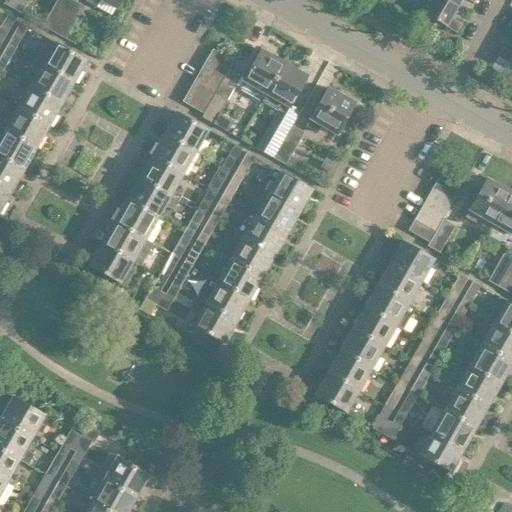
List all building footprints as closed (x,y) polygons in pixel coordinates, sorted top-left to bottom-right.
[(53,35),(71,3),(65,0),(57,0),(41,28),(53,35)] [(120,0),(85,0),(84,3),(95,10),(99,2),(114,11),(120,0)] [(450,18),(456,9),(440,0),(417,0),(408,16),(429,28),(433,21),(455,34),(460,25),(453,21),(453,20),(450,18)] [(464,0),(472,4),(474,0),(440,0),(456,9),(460,0),(462,0),(464,1),(464,0)] [(82,9),(71,3),(53,35),(64,41),(82,9)] [(6,16),(0,25),(0,43),(0,44),(14,21),(6,16)] [(5,46),(13,51),(27,28),(18,23),(5,46)] [(52,44),(40,67),(71,85),(84,62),(52,44)] [(5,46),(0,55),(0,72),(1,73),(13,51),(5,46)] [(511,75),(510,79),(511,80),(511,53),(511,54),(509,52),(508,53),(501,49),(496,57),(511,66),(511,75)] [(225,73),(227,70),(231,63),(210,51),(204,62),(225,73)] [(216,89),(213,95),(207,105),(201,115),(200,118),(212,125),(233,88),(260,103),(282,64),(260,52),(244,80),(227,70),(225,73),(219,84),(216,89)] [(204,62),(198,73),(219,84),(225,73),(204,62)] [(260,103),(283,116),(305,77),(282,64),(260,103)] [(59,106),(71,85),(40,67),(27,88),(59,106)] [(216,89),(219,84),(198,73),(192,83),(213,95),(216,89)] [(192,83),(186,94),(207,105),(213,95),(192,83)] [(46,128),(59,106),(27,88),(15,110),(46,128)] [(316,134),(320,127),(335,136),(353,105),(326,89),(304,127),(316,134)] [(181,104),(201,115),(207,105),(186,94),(181,104)] [(34,150),(46,128),(15,110),(2,132),(34,150)] [(175,114),(162,137),(193,155),(194,154),(206,132),(175,114)] [(212,125),(225,133),(231,122),(218,114),(212,125)] [(261,153),(272,160),(290,128),(279,121),(261,153)] [(303,135),(290,128),(272,160),(284,167),(303,135)] [(0,159),(21,172),(34,150),(2,132),(0,136),(0,159)] [(150,158),(181,176),(188,164),(197,169),(202,159),(194,154),(193,155),(162,137),(150,158)] [(219,169),(227,173),(240,151),(232,146),(219,169)] [(328,150),(319,167),(333,175),(342,158),(328,150)] [(232,176),(240,181),(253,158),(245,153),(232,176)] [(168,198),(169,198),(181,176),(150,158),(137,180),(168,198)] [(0,188),(9,193),(21,172),(0,159),(0,188)] [(227,173),(219,169),(207,191),(215,195),(227,173)] [(258,191),(266,196),(297,214),(310,192),(279,174),(271,169),(258,191)] [(240,181),(232,176),(220,198),(228,202),(240,181)] [(432,190),(451,200),(456,190),(438,179),(432,190)] [(168,198),(137,180),(125,202),(156,220),(164,207),(172,212),(177,203),(169,198),(168,198)] [(485,180),(463,218),(474,224),(478,217),(490,224),(508,193),(485,180)] [(0,208),(9,193),(0,188),(0,208)] [(426,200),(445,211),(451,200),(432,190),(426,200)] [(215,195),(207,191),(194,212),(202,217),(215,195)] [(511,239),(511,195),(508,193),(490,224),(504,231),(500,239),(509,244),(511,239)] [(254,218),(285,236),(297,214),(266,196),(254,218)] [(228,202),(220,198),(207,220),(215,224),(228,202)] [(438,222),(440,219),(445,211),(426,200),(420,211),(438,222)] [(125,202),(112,224),(144,242),(156,220),(125,202)] [(438,222),(420,211),(414,221),(432,232),(438,222)] [(202,217),(194,212),(182,234),(190,239),(202,217)] [(241,239),(272,257),(285,236),(254,218),(241,239)] [(424,246),(436,253),(451,226),(440,219),(438,222),(432,232),(427,242),(424,246)] [(215,224),(207,220),(195,241),(203,246),(215,224)] [(414,221),(408,231),(427,242),(432,232),(414,221)] [(131,263),(144,242),(112,224),(100,245),(131,263)] [(190,239),(182,234),(169,256),(177,260),(190,239)] [(229,261),(260,279),(272,257),(241,239),(229,261)] [(203,246),(195,241),(182,263),(190,268),(203,246)] [(389,265),(420,282),(433,260),(402,242),(389,265)] [(118,286),(131,263),(100,245),(87,268),(118,286)] [(487,282),(497,288),(511,261),(511,260),(502,255),(487,282)] [(165,282),(177,260),(169,256),(157,277),(165,282)] [(216,283),(247,301),(260,279),(229,261),(228,262),(221,258),(217,266),(223,270),(216,283)] [(511,288),(511,261),(497,288),(509,294),(511,288)] [(178,289),(190,268),(182,263),(170,285),(178,289)] [(376,287),(407,304),(420,282),(389,265),(376,287)] [(446,297),(454,301),(466,279),(458,275),(446,297)] [(165,282),(157,277),(144,300),(144,301),(154,306),(154,307),(161,294),(159,292),(165,282)] [(204,304),(235,322),(247,301),(216,283),(207,277),(194,300),(203,305),(204,304)] [(458,305),(466,309),(479,287),(471,282),(458,305)] [(161,294),(154,307),(165,312),(178,289),(170,285),(164,295),(161,294)] [(395,326),(394,327),(401,331),(414,309),(407,305),(407,304),(376,287),(364,309),(395,326)] [(441,323),(454,301),(446,297),(433,318),(441,323)] [(486,321),(491,324),(511,336),(511,306),(499,298),(486,321)] [(220,344),(222,345),(235,322),(204,304),(203,305),(194,300),(189,309),(198,314),(191,327),(185,338),(214,355),(220,344)] [(144,301),(138,311),(148,317),(154,306),(144,301)] [(453,331),(466,309),(458,305),(446,327),(453,331)] [(382,348),(394,327),(395,326),(364,309),(351,330),(382,348)] [(429,345),(441,323),(433,318),(421,340),(429,345)] [(479,346),(510,364),(511,361),(511,336),(491,324),(479,346)] [(441,353),(453,331),(446,327),(433,349),(441,353)] [(339,352),(370,370),(382,348),(351,330),(339,352)] [(416,367),(429,345),(421,340),(408,362),(416,367)] [(466,368),(498,386),(510,364),(479,346),(466,368)] [(428,375),(441,353),(433,349),(420,371),(428,375)] [(370,370),(339,352),(326,374),(357,392),(370,370)] [(404,389),(416,367),(408,362),(396,384),(404,389)] [(466,368),(454,390),(485,408),(498,386),(466,368)] [(416,397),(428,375),(420,371),(408,393),(416,397)] [(326,374),(313,397),(344,415),(357,392),(326,374)] [(391,411),(404,389),(396,384),(383,406),(391,411)] [(473,430),(485,408),(454,390),(441,412),(473,430)] [(404,417),(416,397),(408,393),(395,415),(403,419),(404,417)] [(0,417),(0,422),(30,439),(42,417),(11,399),(0,417)] [(370,429),(380,435),(387,423),(385,421),(391,411),(383,406),(370,429)] [(460,452),(473,430),(441,412),(429,434),(460,452)] [(401,423),(403,419),(395,415),(390,424),(387,423),(380,435),(391,441),(401,423)] [(403,419),(401,423),(420,435),(424,429),(404,417),(403,419)] [(30,439),(0,422),(0,451),(17,461),(24,465),(30,455),(23,451),(30,439)] [(55,455),(63,459),(68,450),(71,452),(79,437),(69,431),(55,455)] [(447,474),(460,452),(429,434),(416,456),(447,474)] [(68,462),(76,467),(90,443),(79,437),(71,452),(73,453),(68,462)] [(0,480),(4,483),(17,461),(0,451),(0,480)] [(43,476),(51,481),(63,459),(55,455),(43,476)] [(102,481),(133,499),(146,476),(115,459),(102,481)] [(56,484),(64,489),(76,467),(68,462),(56,484)] [(30,498),(38,503),(51,481),(43,476),(30,498)] [(90,503),(105,511),(126,511),(133,499),(102,481),(90,503)] [(43,506),(51,510),(64,489),(56,484),(43,506)] [(22,511),(32,511),(38,503),(30,498),(22,511)] [(84,511),(105,511),(90,503),(84,511)]
